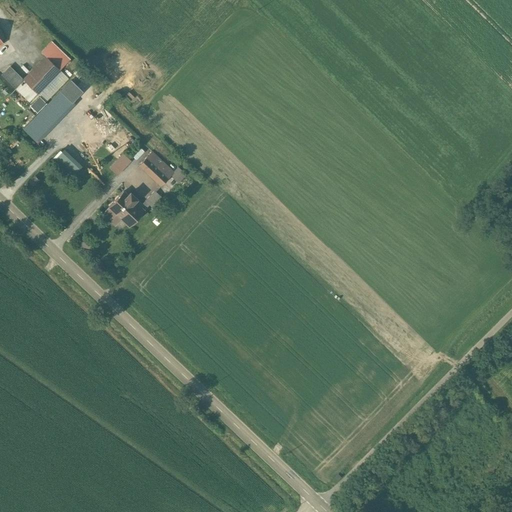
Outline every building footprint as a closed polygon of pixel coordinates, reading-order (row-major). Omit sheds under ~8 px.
[(19,5),(7,13),(15,25),(27,18),(19,5)] [(46,56),(23,79),(36,92),(59,69),(46,56)] [(36,92),(23,79),(16,86),(30,99),(36,92)] [(61,148),(50,160),(69,177),(80,164),(61,148)] [(173,171),(151,151),(139,164),(161,185),(173,171)] [(110,167),(117,174),(130,160),(122,153),(110,167)] [(35,188),(41,182),(34,174),(28,180),(35,188)] [(154,190),(145,200),(149,204),(153,208),(163,198),(154,190)] [(130,192),(127,195),(123,191),(108,207),(103,213),(110,220),(116,213),(129,225),(144,210),(143,210),(149,204),(145,200),(139,206),(134,201),(137,198),(130,192)]
